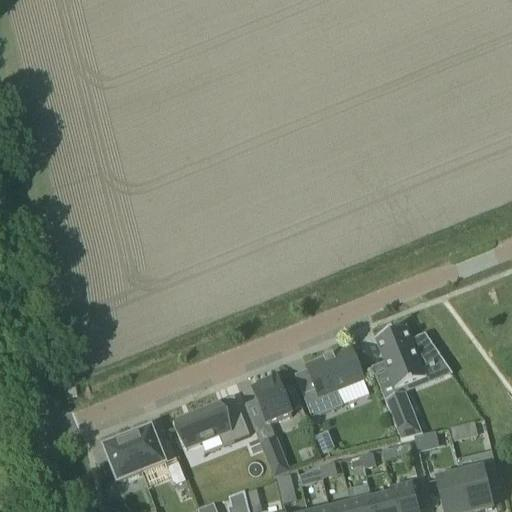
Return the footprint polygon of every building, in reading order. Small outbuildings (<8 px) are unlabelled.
[(406,330),(375,342),(396,394),(426,382),(422,372),(443,364),(425,337),(411,343),(406,330)] [(364,383),(351,352),(334,359),(333,358),(332,358),(333,359),(325,362),(325,361),(324,362),(324,363),(307,370),(316,393),(304,397),(303,396),(302,396),(312,421),(343,409),(337,394),(364,383)] [(292,419),(278,381),(253,391),(268,428),(292,419)] [(406,395),(385,404),(401,443),(414,440),(423,438),(406,395)] [(183,421),(175,425),(186,453),(219,439),(223,449),(250,439),(241,416),(226,422),(220,407),(218,408),(217,406),(202,412),(203,414),(184,421),(184,419),(183,419),(183,421)] [(461,429),(449,432),(452,445),(465,442),(461,429)] [(152,432),(128,441),(142,477),(166,467),(152,432)] [(328,433),(314,439),(320,456),(335,450),(328,433)] [(423,438),(414,440),(418,457),(436,453),(432,436),(423,438)] [(128,441),(104,451),(118,486),(142,477),(128,441)] [(258,442),(249,446),(252,455),(262,451),(261,449),(258,442)] [(290,476),(276,443),(261,449),(262,451),(274,483),(290,476)] [(364,472),(376,469),(373,457),(361,460),(364,472)] [(179,466),(167,471),(174,490),(186,485),(179,466)] [(491,511),(493,511),(483,472),(460,478),(468,511),(491,511)] [(312,475),(299,479),(301,489),(314,486),(312,475)] [(468,511),(460,478),(437,483),(443,511),(468,511)] [(392,496),(396,511),(418,511),(412,485),(391,491),(392,496)] [(256,492),(247,495),(250,506),(259,504),(256,492)] [(227,511),(249,511),(245,495),(229,501),(231,510),(227,511)] [(396,511),(392,496),(371,501),(373,511),(396,511)] [(373,511),(371,501),(350,506),(351,511),(373,511)]
